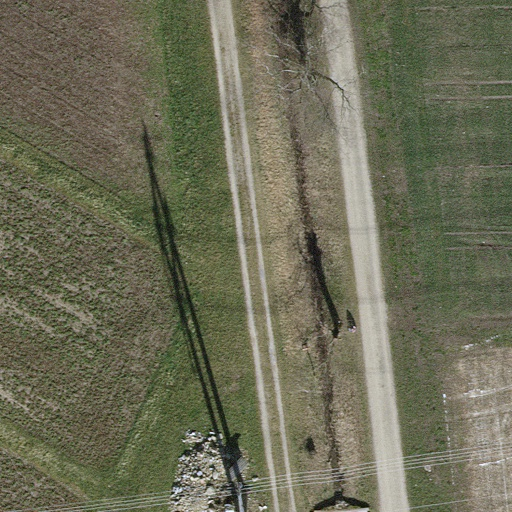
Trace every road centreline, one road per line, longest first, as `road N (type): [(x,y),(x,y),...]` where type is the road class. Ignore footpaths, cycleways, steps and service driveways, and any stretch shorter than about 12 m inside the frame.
road 1 (track): [(331,0),(393,511)]
road 2 (track): [(223,0),(284,511)]
